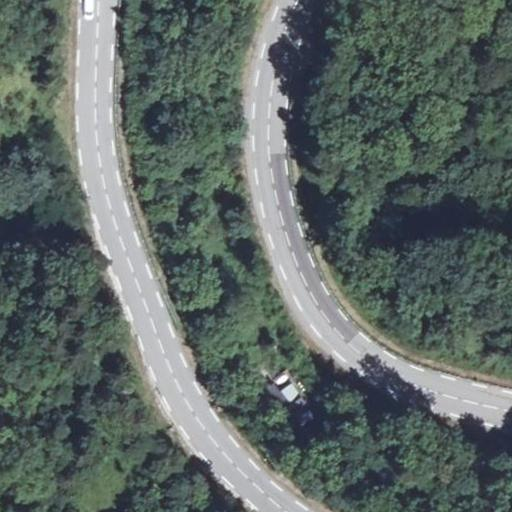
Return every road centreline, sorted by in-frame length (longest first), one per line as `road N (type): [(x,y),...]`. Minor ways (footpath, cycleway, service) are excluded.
road 1 (secondary): [(97,0),(103,185),(159,352),(210,441),(279,511)]
road 2 (secondary): [(511,412),(398,379),(350,347),(309,304),(276,205),(269,140),(278,67),(304,0)]
